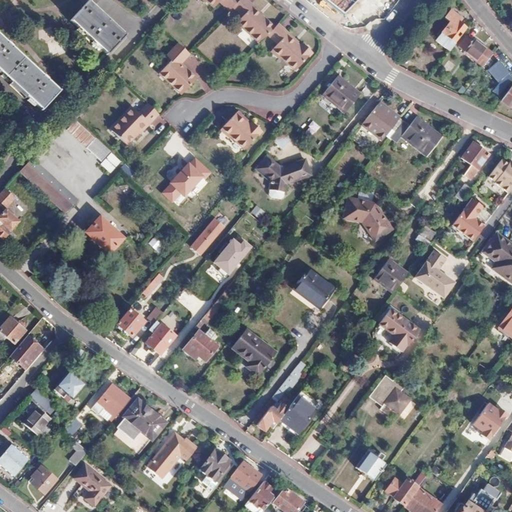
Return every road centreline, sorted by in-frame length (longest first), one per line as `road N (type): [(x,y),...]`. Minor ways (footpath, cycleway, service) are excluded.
road 1 (residential): [(349,511),(71,328)]
road 2 (unknown): [(170,0),(33,141)]
road 3 (residential): [(181,118),(218,96),(290,100),(343,41)]
road 4 (unclassified): [(360,54),(511,134)]
road 5 (residential): [(0,179),(35,130),(0,84)]
